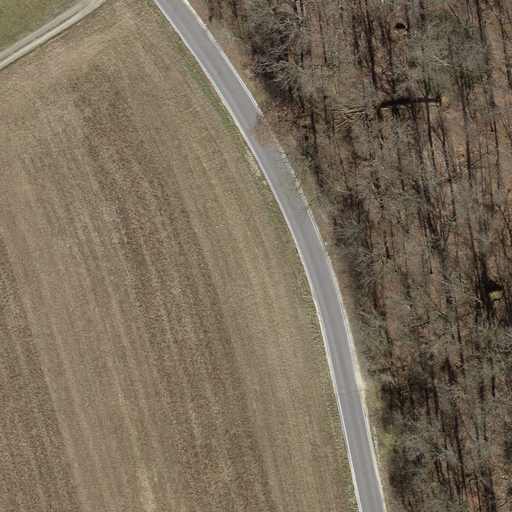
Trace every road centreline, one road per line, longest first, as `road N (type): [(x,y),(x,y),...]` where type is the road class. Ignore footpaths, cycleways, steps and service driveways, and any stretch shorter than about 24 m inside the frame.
road 1 (tertiary): [(170,0),(254,117),(308,239),(338,333),(377,511)]
road 2 (track): [(511,421),(372,485)]
